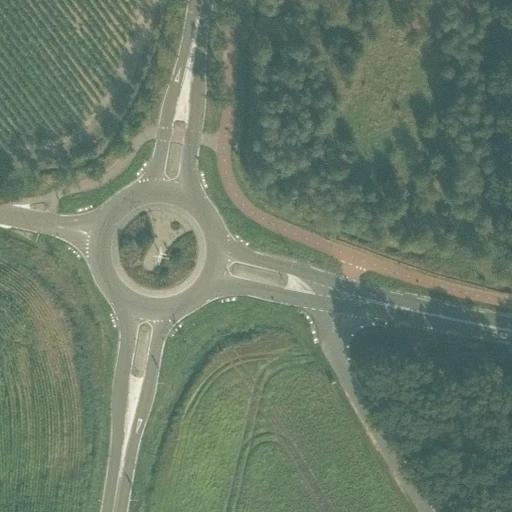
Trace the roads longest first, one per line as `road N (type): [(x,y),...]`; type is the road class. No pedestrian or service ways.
road 1 (unclassified): [(429,511),(334,353),(339,299)]
road 2 (secondary): [(339,299),(511,330)]
road 3 (secondary): [(125,299),(126,443)]
road 4 (secondary): [(126,443),(166,309)]
road 5 (secondary): [(203,289),(316,304),(339,299)]
road 6 (secondary): [(185,200),(196,109),(188,64)]
road 7 (secondary): [(339,299),(321,281),(216,248)]
road 8 (secondary): [(188,64),(150,194)]
